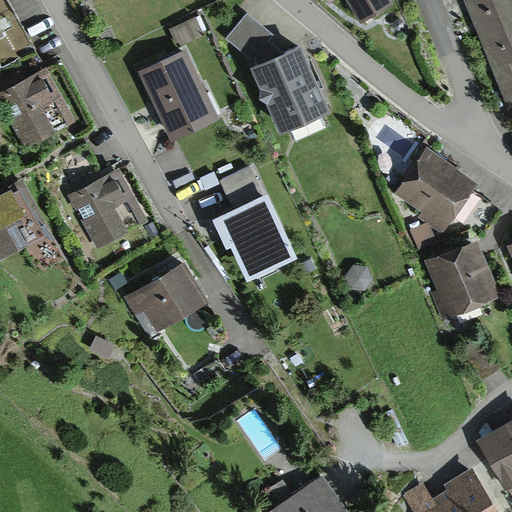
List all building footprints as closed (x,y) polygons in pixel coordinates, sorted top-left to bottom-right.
[(325,0),(330,6),(339,0),(345,0),(360,24),(394,3),(391,0),(325,0)] [(511,0),(466,0),(463,1),(509,111),(511,109),(511,0)] [(228,37),(262,65),(253,69),(281,132),(329,111),(301,47),(285,54),(269,41),(274,35),(248,14),(228,37)] [(196,18),(170,31),(178,46),(204,33),(196,18)] [(186,47),(138,72),(174,142),(222,118),(186,47)] [(43,59),(0,82),(0,110),(22,151),(77,121),(43,59)] [(480,185),(428,147),(395,191),(422,211),(417,217),(426,223),(431,226),(443,236),(480,185)] [(245,164),(221,175),(236,206),(223,212),(249,265),(286,247),(245,164)] [(69,196),(98,247),(147,219),(118,168),(69,196)] [(0,258),(47,231),(20,185),(0,196),(0,258)] [(431,226),(426,223),(411,230),(421,251),(438,243),(431,226)] [(477,241),(426,261),(437,290),(432,292),(445,323),(501,300),(477,241)] [(203,289),(184,259),(125,295),(134,311),(146,304),(156,319),(203,289)] [(95,334),(90,345),(106,352),(111,340),(95,334)] [(482,336),(464,346),(482,378),(500,368),(482,336)] [(194,369),(201,383),(221,373),(214,359),(194,369)] [(511,418),(476,440),(506,490),(508,488),(511,495),(511,418)] [(499,511),(473,468),(444,486),(447,491),(434,499),(424,483),(408,492),(405,496),(414,511),(499,511)] [(350,511),(323,474),(295,494),(284,478),(268,489),(279,505),(268,511),(350,511)]
